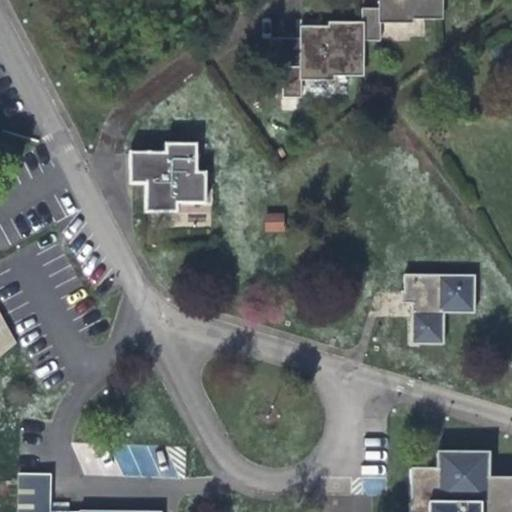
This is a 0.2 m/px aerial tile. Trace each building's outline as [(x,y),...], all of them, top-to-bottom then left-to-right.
[(331,75),(361,74),(361,43),(380,43),(380,24),(410,22),(410,17),(440,16),(439,0),(379,0),(380,10),(360,10),(361,25),(328,26),(328,31),(315,31),(300,32),(300,43),(270,44),(271,69),(280,69),(281,100),(301,100),(301,81),(331,80),(331,75)] [(164,157),(131,155),(129,185),(144,186),(144,213),(167,213),(175,214),(175,204),(203,205),(204,175),(194,174),(195,148),(165,147),(164,157)] [(264,231),(284,231),(284,214),(264,213),(264,231)] [(403,275),(402,293),(411,293),(411,305),(410,345),(441,346),(441,315),(441,307),(471,307),(471,277),(403,275)] [(398,304),(411,305),(411,293),(402,293),(399,293),(398,304)] [(0,359),(15,348),(3,324),(0,318),(0,359)] [(436,471),(411,471),(409,511),(511,511),(511,481),(488,480),(488,454),(436,453),(436,471)] [(47,511),(48,511),(48,476),(18,476),(17,511),(47,511)]
